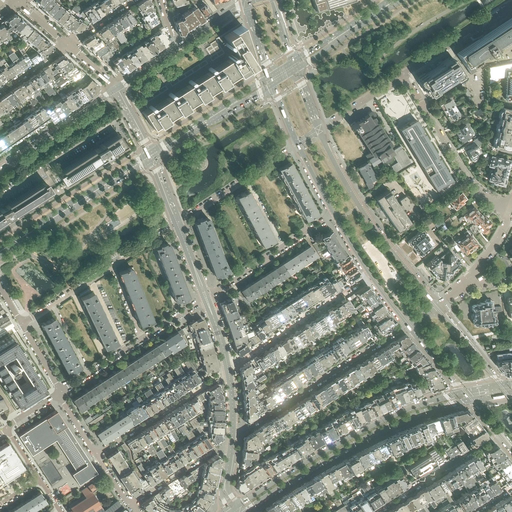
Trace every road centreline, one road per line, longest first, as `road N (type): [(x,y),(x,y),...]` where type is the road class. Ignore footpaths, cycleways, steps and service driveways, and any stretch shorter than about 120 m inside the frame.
road 1 (tertiary): [(461,392),(363,430),(238,506)]
road 2 (tertiary): [(242,511),(373,434),(466,399)]
road 3 (secondary): [(437,305),(359,206),(320,129)]
road 4 (residential): [(408,325),(233,429)]
road 5 (residential): [(177,222),(21,323)]
road 6 (secondary): [(151,155),(0,252)]
road 7 (residential): [(404,74),(467,179),(508,216)]
road 8 (residential): [(58,393),(206,296)]
road 9 (residential): [(228,368),(370,274)]
road 10 (residential): [(228,368),(95,455)]
road 11 (residential): [(206,296),(333,213)]
road 12 (residential): [(298,143),(177,222)]
road 13 (residential): [(376,511),(497,435)]
road 14 (residential): [(0,168),(117,87)]
road 15 (residential): [(511,4),(404,74)]
road 16 (residential): [(40,479),(7,428),(58,393)]
